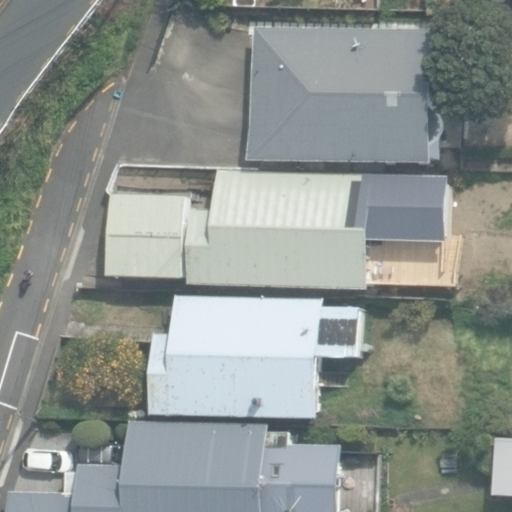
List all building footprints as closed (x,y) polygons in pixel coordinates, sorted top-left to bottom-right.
[(446,166),(447,166),(448,143),(449,143),(450,141),(450,140),(451,139),(452,138),(452,137),(453,135),(453,134),(454,132),(454,131),(454,130),(454,128),(454,127),(454,126),(454,124),(454,123),(453,122),(453,121),(453,119),(452,118),(451,117),(451,116),(450,115),(449,114),(448,113),(449,33),(261,30),(260,50),(244,50),(244,71),(259,71),(258,163),(257,163),(446,166)] [(197,285),(378,291),(380,220),(381,219),(423,221),(423,217),(424,183),(386,182),(386,176),(222,171),(221,211),(200,210),(197,285)] [(114,280),(190,282),(192,196),(116,192),(114,280)] [(160,415),(328,420),(328,413),(330,359),(367,360),(368,310),(333,309),(334,300),(180,296),(179,334),(163,334),(160,415)] [(348,511),(349,445),(297,444),(297,432),(275,432),(275,425),(124,422),(124,463),(77,462),(77,492),(11,491),(10,511),(348,511)] [(500,496),(511,496),(511,440),(502,440),(500,496)]
